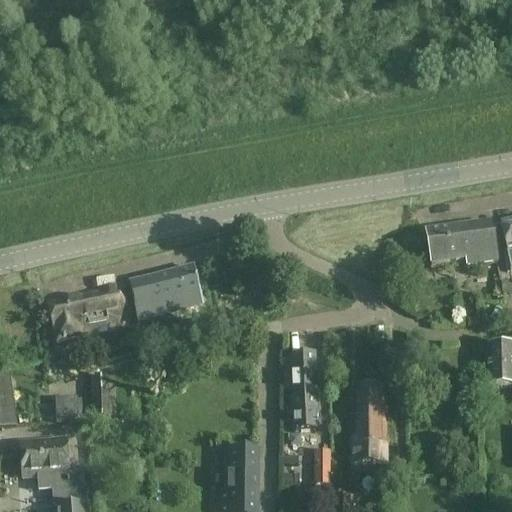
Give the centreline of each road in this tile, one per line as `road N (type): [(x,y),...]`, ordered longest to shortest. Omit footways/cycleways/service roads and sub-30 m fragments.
road 1 (residential): [(151,351),(358,322),(361,294),(264,240)]
road 2 (tertiary): [(0,267),(260,208)]
road 3 (tertiary): [(260,208),(511,165)]
road 4 (residential): [(264,240),(47,291)]
